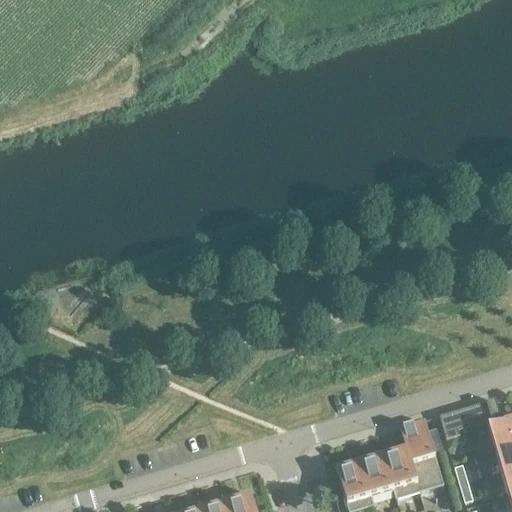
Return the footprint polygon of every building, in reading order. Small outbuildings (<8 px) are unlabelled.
[(487,426),(495,454),(511,448),(511,422),(503,425),(503,426),(498,427),(497,423),(500,422),(495,404),(439,420),(446,443),(459,439),(458,435),(487,426)] [(425,425),(400,432),(406,451),(407,451),(420,497),(444,490),(435,458),(442,456),(435,433),(428,436),(425,425)] [(511,448),(495,454),(502,477),(511,473),(511,448)] [(407,451),(406,451),(384,458),(397,503),(420,497),(407,451)] [(397,503),(384,458),(361,464),(374,510),(375,510),(372,501),(394,495),(396,504),(397,503)] [(368,511),(374,510),(361,464),(337,471),(348,511),(368,511)] [(462,469),(454,472),(459,490),(467,487),(462,469)] [(511,473),(502,477),(508,500),(511,498),(511,473)] [(473,505),(467,487),(459,490),(464,507),(473,505)] [(255,511),(251,497),(227,504),(229,511),(255,511)]
